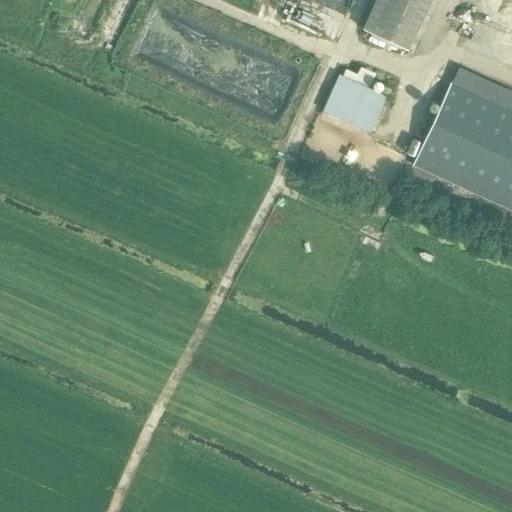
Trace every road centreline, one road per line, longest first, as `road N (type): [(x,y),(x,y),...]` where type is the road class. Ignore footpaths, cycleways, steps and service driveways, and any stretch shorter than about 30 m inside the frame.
road 1 (track): [(297,142),(181,369)]
road 2 (track): [(112,511),(181,369)]
